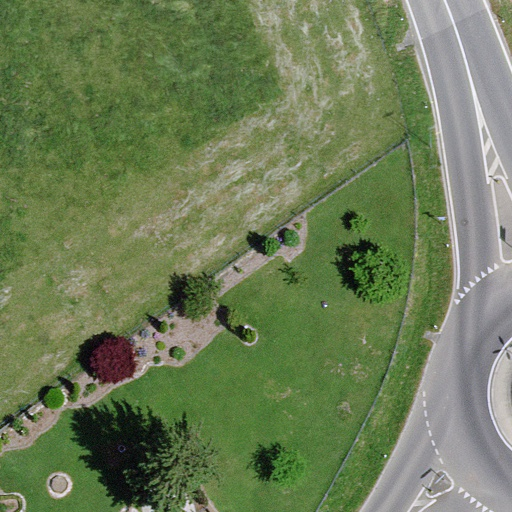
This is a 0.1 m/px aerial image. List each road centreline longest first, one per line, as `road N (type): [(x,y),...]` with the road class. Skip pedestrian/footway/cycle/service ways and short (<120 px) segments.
road 1 (secondary): [(511,227),(444,0)]
road 2 (secondary): [(511,300),(475,332),(460,364),(460,423),(472,452)]
